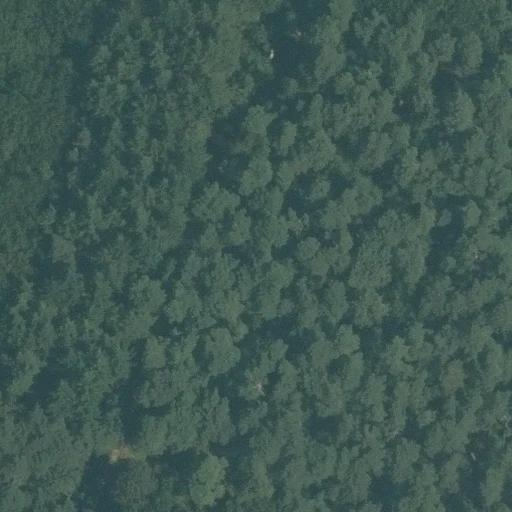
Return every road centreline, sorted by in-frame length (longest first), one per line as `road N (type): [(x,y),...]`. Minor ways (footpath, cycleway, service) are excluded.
road 1 (track): [(305,0),(80,511)]
road 2 (track): [(303,8),(511,94)]
